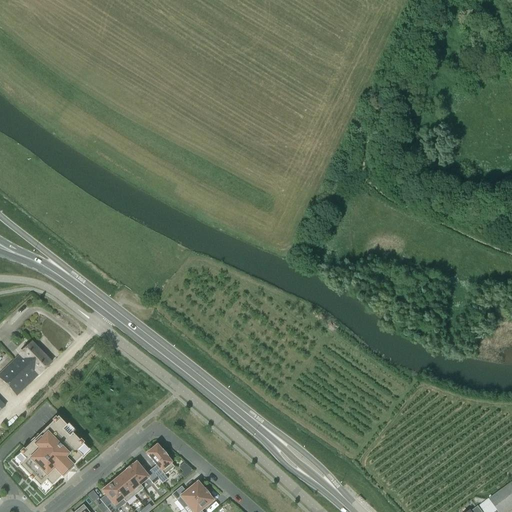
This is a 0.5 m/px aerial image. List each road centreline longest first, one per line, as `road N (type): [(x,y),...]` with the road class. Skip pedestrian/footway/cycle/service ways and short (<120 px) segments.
road 1 (secondary): [(349,511),(107,312)]
road 2 (unclassified): [(107,312),(97,324),(318,511)]
road 3 (residential): [(255,511),(159,430),(50,511)]
